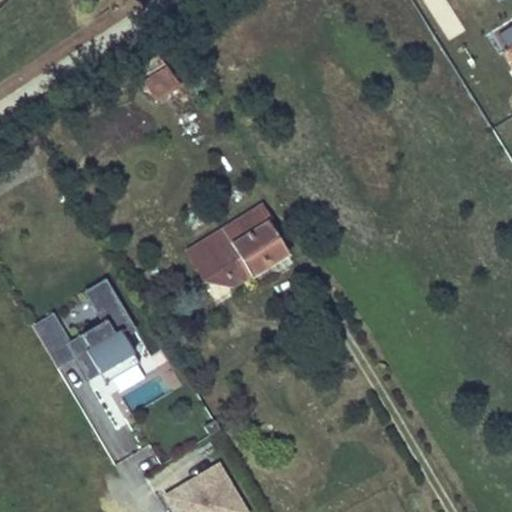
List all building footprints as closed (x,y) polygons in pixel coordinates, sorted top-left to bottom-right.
[(158,55),(137,67),(157,99),(177,86),(158,55)] [(246,237),(231,246),(250,276),(251,279),(269,267),(266,263),(285,252),(261,213),(240,226),(246,237)] [(246,237),(240,227),(188,260),(213,298),(217,296),(231,288),(210,254),(229,242),(231,246),(246,237)] [(231,246),(229,242),(210,254),(231,288),(250,276),(231,246)] [(285,252),(266,263),(269,267),(288,256),(285,252)] [(137,332),(107,280),(83,293),(101,324),(70,343),(54,314),(32,327),(58,370),(74,360),(88,382),(100,375),(105,385),(139,365),(124,339),(137,332)] [(219,431),(214,422),(204,428),(209,437),(219,431)] [(245,511),(218,466),(165,497),(174,511),(245,511)]
